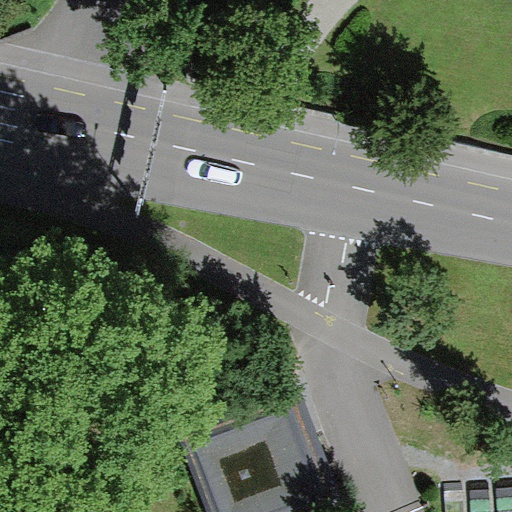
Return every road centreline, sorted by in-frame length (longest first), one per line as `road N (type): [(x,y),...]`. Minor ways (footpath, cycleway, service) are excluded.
road 1 (primary): [(511,319),(172,208),(0,135)]
road 2 (primary): [(511,227),(0,118)]
